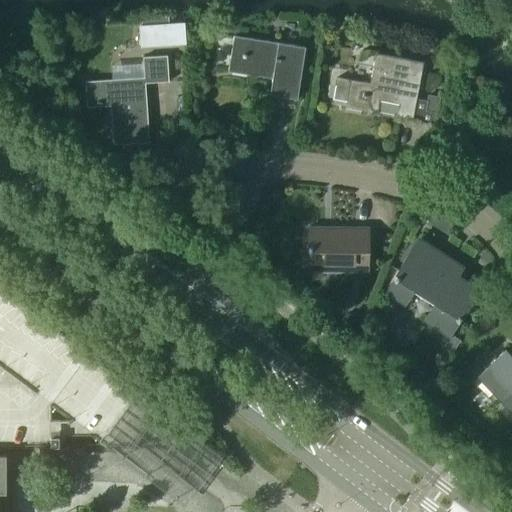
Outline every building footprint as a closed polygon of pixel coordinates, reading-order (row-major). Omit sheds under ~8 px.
[(138,42),(164,40),(162,17),(136,19),(138,42)] [(305,48),(234,37),(228,71),(272,78),(269,95),(296,99),(305,48)] [(131,68),(131,52),(116,53),(116,68),(131,68)] [(375,52),(370,84),(337,78),(334,99),(346,101),(345,108),(377,114),(379,101),(399,105),(396,118),(429,124),(435,112),(424,110),(425,100),(416,98),(423,60),(375,52)] [(144,78),(86,82),(87,103),(111,102),(114,145),(148,143),(144,84),(169,82),(168,56),(143,58),(144,78)] [(368,228),(308,228),(308,271),(367,271),(368,228)] [(461,267),(417,239),(387,287),(408,300),(416,289),(437,302),(425,320),(448,335),(477,289),(456,276),(461,267)] [(225,281),(213,271),(210,276),(222,285),(225,281)] [(244,295),(233,286),(229,290),(241,299),(244,295)] [(0,447),(41,447),(42,447),(42,446),(42,436),(59,436),(59,446),(59,447),(60,447),(65,447),(66,447),(71,447),(82,447),(106,447),(106,446),(107,446),(107,444),(111,439),(122,447),(131,447),(133,447),(143,447),(143,446),(144,446),(143,444),(144,443),(154,443),(170,443),(169,444),(169,446),(171,446),(171,447),(178,447),(179,447),(180,447),(181,447),(182,446),(183,446),(184,446),(185,445),(186,444),(187,444),(187,443),(188,442),(189,441),(189,440),(189,439),(190,438),(190,437),(190,436),(190,435),(190,434),(189,433),(189,432),(189,431),(188,430),(187,429),(187,428),(186,427),(185,427),(184,426),(0,287),(0,447)] [(511,357),(505,350),(477,376),(511,413),(511,357)] [(59,446),(59,436),(42,436),(42,446),(59,446)]
